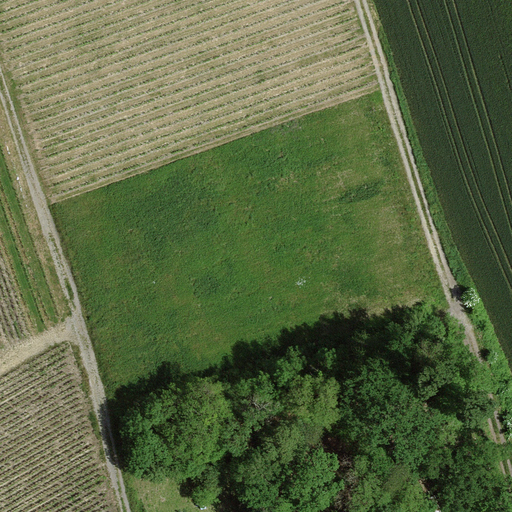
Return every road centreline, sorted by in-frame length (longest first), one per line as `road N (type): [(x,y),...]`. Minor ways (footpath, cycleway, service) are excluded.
road 1 (track): [(360,0),(511,477)]
road 2 (track): [(127,511),(73,291),(0,77)]
